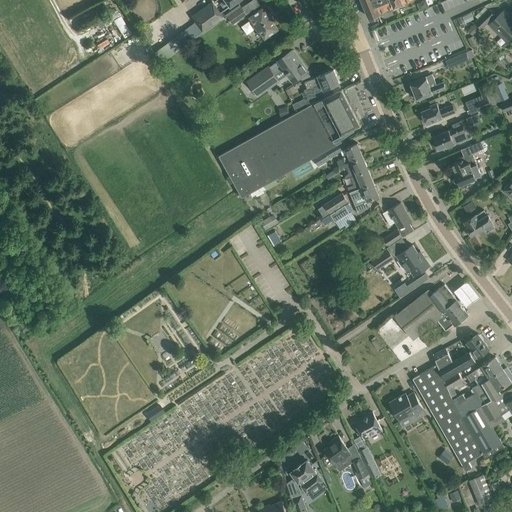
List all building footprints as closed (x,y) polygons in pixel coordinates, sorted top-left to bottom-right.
[(198,25),(169,45),(174,52),(223,18),(224,19),(227,17),(241,6),(237,1),(238,0),(224,0),(229,6),(220,12),(212,2),(191,16),(195,22),(198,25)] [(409,0),(378,0),(364,6),(369,17),(380,13),(380,12),(394,6),(394,7),(403,3),(402,3),(409,0)] [(241,6),(227,17),(232,24),(238,20),(246,14),(241,6)] [(256,9),(251,12),(253,14),(248,17),(253,24),(252,25),(258,32),(258,31),(264,39),(277,29),(272,22),(274,20),(269,13),(267,14),(262,7),(257,10),(256,9)] [(489,10),(476,23),(481,28),(494,15),(489,10)] [(503,12),(502,11),(490,24),(507,41),(511,36),(511,22),(502,12),(503,12)] [(122,38),(130,34),(122,15),(114,18),(122,38)] [(97,45),(99,49),(108,43),(105,39),(97,45)] [(269,67),(248,81),(258,95),(279,81),(275,75),(274,74),(284,67),(293,81),(307,72),(293,50),(279,60),(280,62),(270,68),(269,67)] [(472,50),(446,60),(448,67),(474,57),(472,50)] [(339,83),(334,70),(305,82),(307,88),(304,90),(310,105),(334,93),(333,92),(325,96),(322,90),(339,83)] [(436,84),(432,74),(410,82),(417,100),(446,89),(443,82),(436,84)] [(509,97),(503,82),(496,85),(502,100),(509,97)] [(312,158),(313,158),(324,151),(343,142),(340,136),(352,130),(361,125),(342,88),(334,93),(310,105),(302,109),(297,112),(218,158),(242,199),(251,194),(252,195),(265,188),(266,190),(275,185),(274,182),(276,181),(276,179),(312,158)] [(492,94),(476,101),(480,110),(496,103),(492,94)] [(511,98),(502,102),(503,104),(501,105),(504,112),(506,111),(508,116),(511,114),(511,98)] [(299,101),(293,104),(297,112),(302,109),(299,101)] [(439,110),(436,103),(431,106),(431,107),(422,111),(427,124),(455,112),(452,105),(439,110)] [(278,107),(278,116),(290,116),(290,111),(293,111),(293,107),(278,107)] [(478,113),(466,118),(470,127),(481,122),(478,113)] [(454,128),(433,137),(439,149),(446,146),(446,148),(455,144),(456,144),(455,143),(458,142),(468,138),(461,120),(452,124),(454,128)] [(459,161),(452,164),(456,171),(454,172),(456,176),(455,177),(454,178),(454,179),(454,181),(455,182),(456,183),(457,184),(458,184),(460,184),(469,180),(469,181),(470,182),(472,182),(473,182),(474,182),(475,181),(475,180),(476,178),(475,177),(481,174),(478,167),(472,153),(474,152),(478,150),(480,153),(485,151),(486,150),(486,149),(487,148),(487,147),(486,146),(484,140),(481,141),(475,143),(461,149),(464,155),(457,158),(459,161)] [(337,161),(339,166),(363,156),(357,143),(346,148),(349,156),(337,161)] [(328,159),(324,151),(313,158),(317,166),(328,159)] [(356,174),(368,169),(363,156),(339,166),(341,171),(345,169),(348,170),(349,173),(345,176),(346,178),(356,174)] [(492,168),(488,170),(491,179),(496,177),(492,168)] [(368,169),(356,174),(359,181),(353,183),(354,185),(348,188),(350,192),(374,182),(368,169)] [(511,178),(503,190),(511,196),(511,178)] [(379,195),(374,182),(350,192),(358,214),(370,206),(367,200),(379,195)] [(342,192),(324,204),(330,213),(348,202),(342,192)] [(466,203),(468,214),(478,211),(475,201),(466,203)] [(335,221),(353,210),(348,202),(322,219),(325,224),(334,219),(335,221)] [(392,207),(389,209),(396,222),(400,228),(398,229),(403,237),(414,230),(409,223),(412,221),(401,202),(392,207)] [(473,217),(464,222),(467,227),(468,229),(468,230),(469,233),(471,233),(472,235),(484,227),(487,232),(486,232),(487,232),(495,227),(492,222),(493,222),(488,214),(487,215),(484,210),(476,215),(473,217)] [(265,230),(278,222),(272,213),(259,221),(265,230)] [(398,229),(384,239),(389,246),(401,238),(403,237),(398,229)] [(267,234),(274,245),(281,241),(274,230),(267,234)] [(418,253),(412,244),(397,255),(407,270),(409,268),(414,276),(430,265),(420,251),(418,253)] [(389,250),(372,262),(377,269),(394,258),(393,257),(389,250)] [(423,270),(396,289),(400,296),(428,277),(423,270)] [(469,281),(455,292),(468,308),(481,298),(469,281)] [(427,290),(419,296),(395,316),(407,331),(413,339),(438,320),(445,314),(443,310),(457,299),(445,284),(431,295),(427,290)] [(445,314),(438,320),(446,330),(454,323),(455,325),(469,314),(457,299),(443,310),(445,314)] [(433,354),(437,364),(438,364),(444,380),(447,378),(447,379),(458,372),(459,372),(476,362),(474,360),(489,348),(478,333),(467,342),(473,349),(468,353),(468,352),(453,361),(449,353),(453,351),(450,345),(433,354)] [(495,357),(482,365),(467,375),(470,382),(474,379),(478,385),(503,368),(495,357)] [(460,418),(452,399),(451,396),(444,380),(438,364),(437,364),(413,378),(418,387),(435,416),(466,470),(472,467),(471,465),(485,457),(462,417),(460,418)] [(457,397),(452,399),(460,418),(462,417),(501,394),(499,390),(511,381),(503,368),(478,385),(472,388),(475,393),(460,402),(457,397)] [(447,378),(444,380),(451,396),(457,393),(454,386),(463,381),(459,372),(458,372),(447,379),(447,378)] [(462,417),(485,457),(485,459),(504,447),(492,426),(504,419),(501,413),(511,407),(511,408),(511,413),(511,415),(511,387),(501,394),(462,417)] [(390,402),(395,410),(401,422),(424,409),(414,392),(408,396),(406,393),(390,402)] [(382,429),(372,411),(355,421),(365,439),(382,429)] [(330,445),(324,449),(334,464),(340,471),(351,463),(347,458),(351,455),(352,454),(348,448),(339,435),(333,439),(335,442),(330,445)] [(366,447),(360,450),(367,464),(373,461),(366,447)] [(447,462),(453,456),(444,448),(439,454),(447,462)] [(226,459),(222,454),(218,456),(222,462),(226,459)] [(361,458),(354,461),(358,470),(356,471),(359,478),(360,478),(364,487),(373,483),(368,474),(361,458)] [(291,472),(297,480),(299,482),(302,486),(306,492),(322,480),(318,474),(317,474),(315,471),(315,470),(307,460),(301,464),(301,463),(296,467),(297,467),(291,472)] [(484,474),(470,479),(481,505),(494,500),(491,493),(492,493),(489,486),(487,481),(484,474)] [(487,481),(489,486),(497,481),(494,477),(487,481)] [(452,500),(460,498),(458,490),(450,492),(452,500)] [(307,511),(302,494),(292,497),(296,511),(307,511)] [(259,509),(260,511),(286,511),(282,501),(267,507),(266,506),(259,509)]
